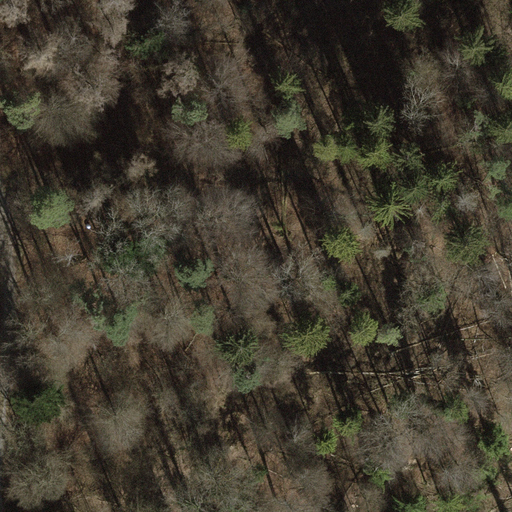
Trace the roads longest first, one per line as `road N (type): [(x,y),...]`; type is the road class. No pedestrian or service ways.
road 1 (track): [(370,411),(377,358),(323,0)]
road 2 (track): [(9,511),(14,296),(0,191)]
